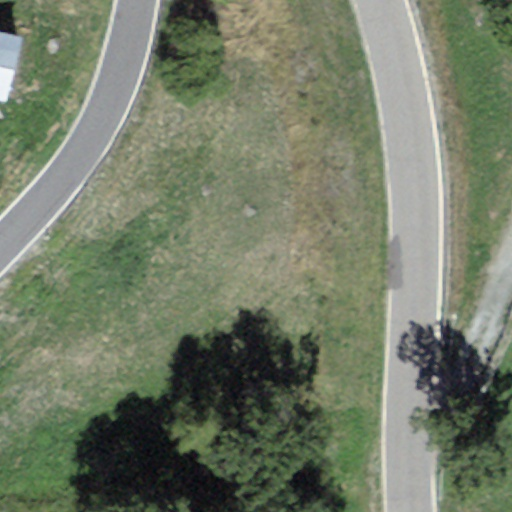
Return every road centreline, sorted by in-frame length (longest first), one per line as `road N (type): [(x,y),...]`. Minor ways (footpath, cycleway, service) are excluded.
road 1 (unclassified): [(379,0),(414,171),(419,511)]
road 2 (unclassified): [(0,260),(71,187),(124,86),(143,0)]
